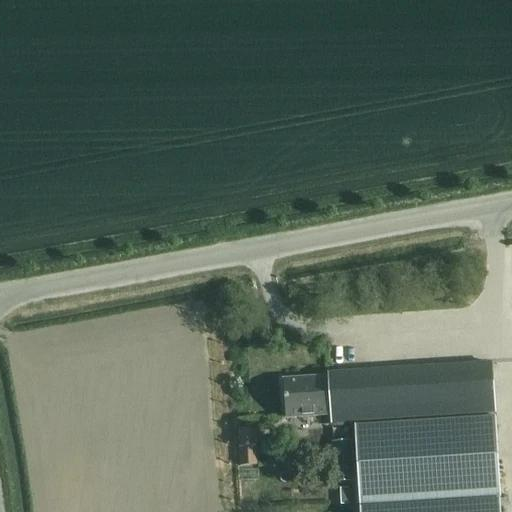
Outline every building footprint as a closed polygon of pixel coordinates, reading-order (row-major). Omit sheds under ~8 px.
[(332,425),(354,424),(494,414),(491,364),(329,375),(329,378),(332,416),(332,425)] [(332,416),(329,378),(283,381),(285,419),(332,416)] [(359,507),(499,498),(494,414),(354,424),(359,507)] [(258,466),(255,430),(237,431),(239,467),(258,466)] [(351,484),(349,442),(331,443),(333,485),(351,484)] [(359,511),(500,511),(500,500),(359,509),(359,511)]
